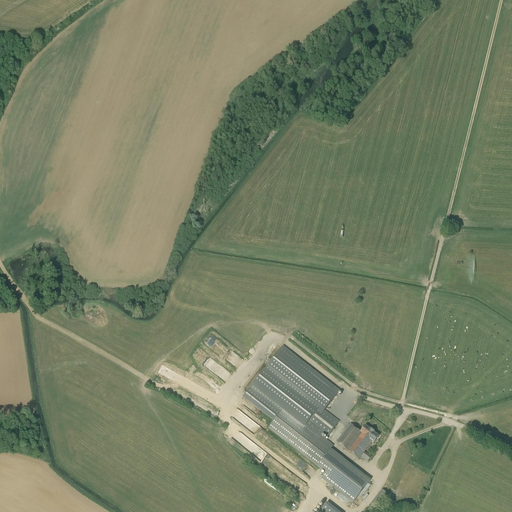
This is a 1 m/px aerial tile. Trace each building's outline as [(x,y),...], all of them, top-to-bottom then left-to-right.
[(352,503),(370,481),(330,449),(333,445),(284,407),(268,428),(325,473),(321,478),(352,503)] [(327,437),(339,422),(320,407),(309,421),(323,432),(323,433),(327,437)] [(361,432),(350,424),(336,442),(358,460),(373,442),(378,436),(365,426),(361,432)] [(365,452),(361,457),(368,462),(372,457),(365,452)] [(371,504),(376,508),(389,493),(383,489),(371,504)] [(339,511),(328,502),(319,511),(339,511)]
